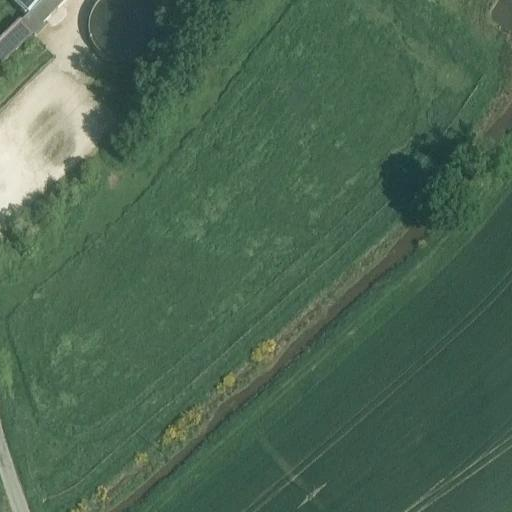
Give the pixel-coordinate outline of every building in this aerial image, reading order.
[(13,0),(28,15),(29,14),(30,15),(45,0),(13,0)] [(45,0),(30,15),(42,27),(68,0),(45,0)] [(105,0),(95,9),(89,23),(90,38),(96,52),(108,62),(122,67),(137,65),(151,57),(159,45),(162,30),(159,15),(150,3),(145,0),(105,0)] [(45,30),(42,27),(30,15),(29,14),(28,15),(19,24),(20,25),(32,38),(34,40),(45,30)] [(0,68),(32,38),(20,25),(0,44),(0,68)]
